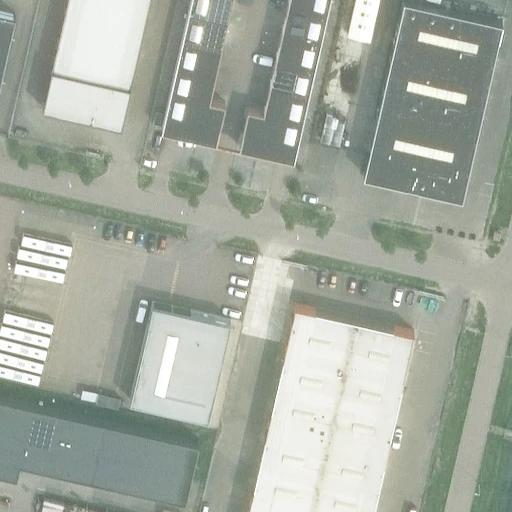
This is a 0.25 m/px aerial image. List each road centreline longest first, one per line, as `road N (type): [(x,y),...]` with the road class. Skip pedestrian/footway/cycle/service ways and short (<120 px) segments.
road 1 (unclassified): [(511,285),(0,164)]
road 2 (unclassified): [(457,511),(511,285)]
road 3 (unknown): [(93,186),(146,0)]
